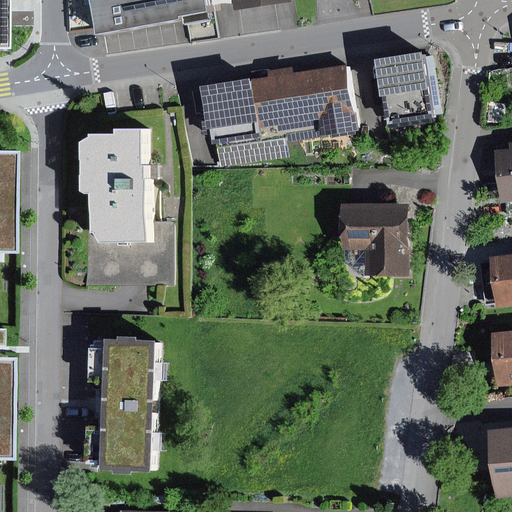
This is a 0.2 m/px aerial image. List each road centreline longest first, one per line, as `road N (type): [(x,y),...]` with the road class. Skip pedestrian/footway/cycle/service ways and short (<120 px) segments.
road 1 (residential): [(53,78),(46,511)]
road 2 (residential): [(53,78),(479,18)]
road 3 (residential): [(431,410),(479,18)]
